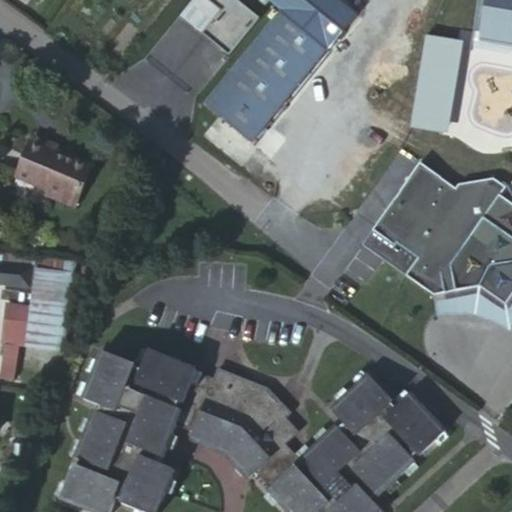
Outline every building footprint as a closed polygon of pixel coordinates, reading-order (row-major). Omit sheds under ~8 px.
[(200,106),(247,144),(352,15),(333,0),(260,0),(276,12),(200,106)] [(31,139),(14,178),(46,193),(44,197),(71,210),(89,172),(53,155),(55,150),(31,139)] [(419,161),(372,228),(393,243),(397,238),(420,254),(408,273),(435,292),(480,286),(507,305),(511,298),(511,205),(498,196),(503,188),(490,179),(452,186),(439,176),(439,174),(419,161)] [(0,265),(31,269),(32,258),(0,255),(0,265)] [(37,259),(36,270),(72,274),(73,264),(37,259)] [(0,265),(0,284),(28,287),(31,269),(0,265)] [(72,274),(36,270),(25,346),(61,350),(72,274)] [(480,286),(435,292),(438,312),(475,310),(509,323),(511,319),(511,298),(507,305),(480,286)] [(100,352),(87,385),(179,421),(194,427),(228,440),(225,449),(233,448),(243,459),(235,468),(247,480),(256,472),(270,488),(266,492),(284,511),(382,511),(370,499),(374,494),(378,497),(415,462),(410,458),(416,453),(419,456),(446,430),(410,394),(394,409),(390,404),(392,402),(366,375),(330,409),(343,424),(338,428),(335,425),(299,459),(285,444),(298,432),(285,418),(290,413),(266,387),(218,369),(214,379),(212,385),(194,378),(196,372),(198,368),(150,350),(141,371),(135,369),(136,365),(100,352)] [(214,379),(196,372),(194,378),(212,385),(214,379)] [(179,421),(87,385),(81,400),(99,406),(97,413),(93,411),(74,459),(81,461),(79,468),(74,466),(60,501),(89,511),(110,511),(116,498),(122,501),(121,504),(141,511),(157,511),(175,471),(157,463),(159,457),(164,459),(177,427),(179,421)] [(179,421),(177,427),(192,433),(194,427),(179,421)] [(191,435),(225,449),(228,440),(194,427),(192,433),(191,435)] [(188,442),(222,455),(225,449),(191,435),(188,442)] [(0,456),(0,457),(36,463),(40,447),(12,444),(0,456)] [(225,449),(222,455),(235,468),(243,459),(233,448),(225,449)]
